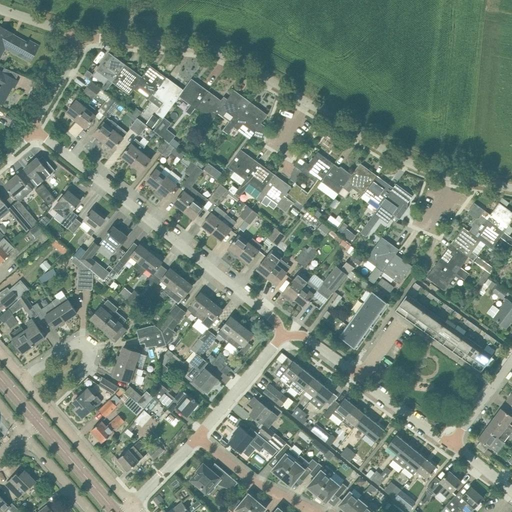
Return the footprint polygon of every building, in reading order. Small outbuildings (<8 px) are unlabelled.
[(12,34),(0,26),(0,54),(4,47),(29,61),(38,46),(28,40),(26,43),(14,36),(13,38),(10,37),(12,34)] [(109,52),(96,70),(113,82),(125,65),(121,61),(119,63),(108,54),(109,53),(109,52)] [(136,90),(133,88),(137,83),(141,78),(129,70),(130,68),(125,65),(113,82),(129,94),(130,92),(133,94),(136,90)] [(137,83),(152,94),(149,99),(151,100),(167,78),(162,74),(161,76),(149,67),(150,66),(150,65),(141,78),(137,83)] [(13,87),(17,81),(0,71),(0,103),(1,104),(8,92),(5,90),(9,84),(13,87)] [(172,81),(167,78),(151,100),(152,101),(152,102),(160,107),(156,113),(163,118),(165,116),(167,117),(172,110),(170,108),(179,96),(182,91),(171,83),(172,81)] [(182,91),(179,96),(191,105),(186,111),(191,115),(195,108),(208,91),(203,87),(192,79),(191,78),(183,90),(182,91)] [(101,89),(92,81),(84,92),(93,99),(98,93),(101,89)] [(101,89),(98,93),(107,101),(110,96),(105,92),(101,89)] [(221,107),(233,116),(223,130),(228,133),(233,126),(251,102),(246,99),(245,100),(233,92),(234,90),(223,104),(221,107)] [(213,94),(208,91),(195,108),(205,115),(201,125),(206,128),(221,107),(223,104),(212,96),(213,94)] [(104,114),(115,100),(110,96),(107,101),(99,110),(104,114)] [(66,112),(76,120),(86,108),(76,100),(66,112)] [(104,122),(94,134),(104,142),(114,130),(118,125),(111,119),(111,120),(108,118),(120,104),(115,100),(104,114),(108,118),(104,122)] [(251,102),(233,126),(238,130),(243,123),(254,132),(267,115),(267,114),(266,116),(254,107),(256,106),(251,102)] [(86,108),(76,120),(86,128),(96,116),(92,113),(95,110),(88,105),(86,108)] [(134,132),(142,122),(137,118),(129,128),(134,132)] [(134,132),(139,136),(147,126),(142,122),(134,132)] [(168,128),(162,136),(170,142),(173,138),(176,135),(168,128)] [(104,142),(114,150),(124,138),(114,130),(104,142)] [(121,156),(131,164),(141,152),(145,146),(136,138),(131,144),(121,156)] [(170,142),(169,144),(170,144),(176,149),(181,144),(179,143),(173,138),(170,142)] [(170,144),(169,144),(166,141),(165,140),(157,150),(162,154),(170,144)] [(170,144),(162,154),(167,158),(171,152),(180,159),(183,155),(176,149),(170,144)] [(228,167),(245,179),(258,162),(253,158),(252,160),(240,152),(241,150),(228,167)] [(151,159),(141,152),(131,164),(141,172),(151,159)] [(307,166),(305,169),(312,174),(321,181),(334,164),(329,160),(328,162),(317,154),(318,152),(313,158),(310,162),(307,166)] [(37,158),(25,168),(38,185),(50,174),(37,158)] [(190,176),(197,166),(192,162),(184,172),(190,176)] [(263,166),(258,162),(245,179),(237,190),(234,194),(238,198),(240,196),(245,190),(256,199),(274,174),(273,176),(261,167),(263,166)] [(347,181),(343,186),(350,191),(352,188),(362,195),(364,193),(376,177),(377,176),(372,172),(371,173),(359,165),(361,163),(360,163),(351,175),(349,178),(347,181)] [(157,169),(153,173),(147,181),(156,189),(166,177),(161,173),(165,167),(161,164),(157,169)] [(208,164),(203,170),(206,172),(207,171),(217,179),(221,174),(208,164)] [(334,164),(321,181),(328,187),(338,194),(338,193),(343,186),(347,181),(349,178),(338,169),(339,168),(334,164)] [(203,170),(197,166),(190,176),(195,180),(200,173),(203,176),(206,172),(203,170)] [(274,174),(256,199),(261,203),(261,202),(266,206),(267,206),(268,205),(269,204),(274,208),(277,205),(286,212),(292,203),(305,213),(308,210),(304,206),(303,205),(288,193),(287,192),(291,186),(289,188),(278,179),(279,178),(274,174)] [(29,183),(26,185),(17,175),(5,185),(18,200),(19,202),(20,201),(34,189),(29,183)] [(166,177),(156,189),(163,194),(166,197),(173,189),(176,185),(176,184),(166,177)] [(362,195),(361,197),(368,202),(377,209),(380,205),(393,188),(388,184),(387,186),(376,177),(364,193),(362,195)] [(393,188),(380,205),(377,209),(360,233),(361,233),(362,231),(367,235),(374,226),(369,222),(375,214),(377,215),(378,214),(388,221),(387,223),(388,224),(394,215),(400,219),(407,209),(405,207),(413,196),(412,195),(412,196),(406,191),(396,183),(393,188)] [(56,199),(43,184),(35,190),(39,194),(49,205),(56,199)] [(174,203),(184,211),(199,192),(189,184),(174,203)] [(217,198),(225,188),(220,184),(208,199),(199,192),(184,211),(194,219),(204,207),(207,210),(213,203),(217,198)] [(225,188),(217,198),(222,201),(230,192),(229,191),(225,188)] [(292,189),(288,193),(303,205),(309,198),(300,191),(298,193),(292,189)] [(68,190),(54,208),(66,218),(66,217),(73,222),(76,218),(78,216),(72,211),(75,207),(75,208),(76,206),(80,200),(79,200),(80,198),(76,194),(74,196),(68,190)] [(27,232),(32,227),(13,204),(9,208),(0,198),(0,219),(2,217),(9,211),(27,232)] [(18,200),(13,204),(32,227),(37,222),(25,207),(20,201),(19,202),(18,200)] [(208,217),(202,225),(212,233),(221,221),(227,214),(218,206),(213,203),(207,210),(211,213),(208,217)] [(486,211),(482,216),(504,232),(511,221),(511,212),(499,203),(500,204),(492,216),(486,211)] [(245,220),(253,210),(247,205),(240,215),(245,220)] [(96,229),(96,230),(104,220),(92,210),(84,220),(92,226),(87,233),(91,236),(96,229)] [(245,220),(251,224),(258,214),(253,210),(245,220)] [(307,211),(303,217),(318,227),(321,221),(307,211)] [(46,227),(52,219),(45,214),(39,222),(46,227)] [(496,242),(504,232),(482,216),(479,219),(478,218),(476,219),(472,224),(473,226),(474,227),(470,232),(476,237),(480,240),(480,241),(491,249),(492,248),(494,250),(498,244),(496,242)] [(76,218),(73,222),(68,228),(74,233),(82,223),(76,218)] [(221,221),(212,233),(221,241),(231,229),(222,221),(221,221)] [(100,243),(114,254),(127,237),(126,237),(127,236),(121,232),(113,227),(100,243)] [(454,239),(451,244),(468,257),(474,261),(477,256),(472,252),(480,241),(480,240),(476,237),(470,232),(463,227),(464,229),(456,240),(454,239)] [(272,241),(280,232),(275,228),(267,237),(272,241)] [(342,238),(332,230),(329,234),(332,236),(332,235),(339,241),(342,238)] [(272,241),(277,246),(285,236),(280,232),(272,241)] [(237,257),(249,243),(239,235),(229,247),(233,250),(231,252),(237,257)] [(253,238),(249,243),(237,257),(244,262),(245,260),(249,263),(263,246),(253,238)] [(382,238),(373,250),(366,260),(382,272),(396,254),(398,250),(382,238)] [(140,244),(134,252),(131,256),(138,261),(133,266),(138,270),(151,253),(147,250),(149,247),(142,241),(140,244)] [(90,258),(99,246),(93,242),(86,251),(84,253),(90,258)] [(449,250),(440,261),(456,273),(465,279),(469,273),(461,267),(468,257),(451,244),(447,249),(449,250)] [(10,254),(0,245),(0,262),(0,263),(10,254)] [(300,263),(305,267),(318,252),(321,249),(316,245),(313,248),(312,248),(308,253),(300,263)] [(267,257),(263,261),(257,269),(267,277),(282,259),(282,258),(272,249),(267,257)] [(295,259),(300,263),(308,253),(303,249),(295,259)] [(151,253),(138,270),(135,274),(140,278),(143,274),(147,268),(153,273),(162,262),(164,259),(157,253),(155,256),(151,253)] [(396,254),(382,272),(399,284),(411,268),(399,259),(400,257),(396,254)] [(84,289),(85,265),(75,256),(71,261),(78,267),(77,288),(84,289)] [(116,273),(117,274),(126,263),(121,258),(107,275),(111,279),(116,273)] [(282,259),(267,277),(277,285),(287,272),(291,267),(282,259)] [(485,264),(478,259),(476,262),(482,267),(485,264)] [(444,290),(450,282),(456,273),(440,261),(439,260),(435,265),(437,267),(428,278),(427,277),(426,277),(444,290)] [(482,267),(476,262),(475,262),(470,268),(479,274),(483,268),(482,267)] [(323,283),(334,292),(347,275),(353,268),(346,263),(340,270),(336,266),(324,282),(323,283)] [(92,289),(93,276),(102,283),(104,281),(85,265),(84,289),(92,289)] [(165,298),(168,294),(181,277),(170,268),(161,280),(168,285),(160,295),(165,298)] [(44,276),(39,279),(42,284),(47,280),(46,280),(56,274),(54,270),(44,276)] [(292,302),(294,299),(309,281),(299,273),(284,291),(288,294),(285,297),(292,302)] [(192,286),(181,277),(168,294),(178,302),(178,303),(183,297),(192,286)] [(504,297),(506,298),(510,293),(498,284),(497,285),(492,281),(488,279),(485,284),(488,286),(493,291),(492,292),(502,299),(504,297)] [(304,307),(319,289),(309,281),(294,299),(304,307)] [(0,310),(6,306),(18,296),(28,288),(23,283),(21,284),(20,283),(12,290),(0,300),(2,301),(0,302),(0,310)] [(151,284),(143,294),(149,298),(156,289),(155,288),(151,284)] [(142,296),(134,290),(132,293),(127,300),(134,305),(139,299),(142,296)] [(363,303),(381,316),(390,304),(371,291),(363,303)] [(191,304),(192,304),(188,309),(194,314),(194,315),(198,318),(211,301),(201,292),(197,297),(196,296),(195,298),(196,298),(191,304)] [(437,303),(440,300),(429,292),(427,296),(437,303)] [(24,294),(9,309),(12,314),(14,313),(23,307),(26,312),(27,311),(33,307),(32,306),(24,294)] [(331,305),(335,307),(342,297),(339,294),(331,305)] [(395,310),(405,317),(417,301),(407,294),(395,310)] [(57,298),(52,301),(66,320),(77,312),(69,300),(68,300),(65,295),(59,299),(57,298)] [(101,307),(91,318),(102,327),(116,310),(118,308),(108,299),(101,307)] [(511,302),(507,299),(499,310),(494,306),(488,314),(494,318),(493,318),(506,328),(511,319),(511,302)] [(54,328),(66,320),(52,301),(42,309),(37,303),(32,306),(38,315),(41,319),(46,316),(54,328)] [(223,310),(211,301),(198,318),(202,321),(201,322),(209,328),(214,322),(223,310)] [(405,317),(415,324),(426,308),(417,301),(405,317)] [(363,303),(355,314),(373,327),(381,316),(363,303)] [(163,332),(181,309),(176,304),(168,314),(169,314),(158,328),(162,330),(162,331),(163,332)] [(456,317),(459,313),(448,306),(446,310),(456,317)] [(415,324),(424,331),(436,315),(426,308),(415,324)] [(0,318),(4,323),(13,314),(12,314),(9,309),(0,317),(0,318)] [(173,330),(186,313),(181,309),(163,332),(162,331),(166,345),(176,332),(173,330)] [(122,325),(121,324),(126,319),(116,310),(102,327),(117,340),(127,329),(122,325)] [(355,314),(347,325),(365,338),(373,327),(355,314)] [(424,331),(434,337),(445,321),(436,315),(424,331)] [(229,342),(242,325),(231,316),(218,333),(229,342)] [(24,331),(34,345),(45,338),(39,329),(35,324),(32,320),(32,319),(27,323),(30,327),(24,331)] [(475,330),(478,327),(467,319),(465,323),(475,330)] [(434,337),(443,344),(454,328),(445,321),(434,337)] [(162,330),(158,328),(155,325),(137,330),(139,337),(162,330)] [(253,334),(242,325),(229,342),(244,354),(251,345),(247,342),(253,334)] [(347,325),(339,337),(357,350),(365,338),(347,325)] [(22,353),(34,345),(21,326),(10,334),(22,353)] [(443,344),(453,351),(464,335),(454,328),(443,344)] [(212,333),(207,329),(199,338),(198,338),(190,348),(194,352),(196,353),(212,333)] [(162,330),(139,337),(140,344),(146,342),(147,346),(156,343),(157,347),(166,345),(162,330)] [(217,336),(212,333),(196,353),(201,357),(217,336)] [(494,344),(496,340),(486,333),(484,337),(494,344)] [(473,342),(464,335),(453,351),(462,358),(473,342)] [(462,358),(471,364),(483,348),(473,342),(462,358)] [(139,353),(133,351),(123,347),(120,356),(119,356),(117,361),(139,368),(141,362),(137,361),(139,353)] [(471,364),(481,371),(484,367),(493,355),(483,348),(471,364)] [(201,357),(196,353),(194,352),(187,360),(202,374),(198,379),(195,377),(190,382),(203,393),(206,390),(208,391),(218,379),(204,367),(208,363),(201,357)] [(221,353),(217,357),(212,364),(226,375),(231,369),(224,363),(227,358),(221,353)] [(163,355),(159,360),(164,364),(169,359),(163,355)] [(114,376),(130,381),(134,383),(137,375),(139,368),(117,361),(116,366),(117,367),(114,376)] [(172,371),(160,361),(159,369),(164,374),(161,376),(165,379),(172,371)] [(285,373),(294,381),(304,369),(294,361),(288,368),(283,364),(275,374),(281,378),(285,373)] [(313,377),(304,369),(294,381),(290,386),(300,394),(304,389),(313,377)] [(323,385),(313,377),(304,389),(314,397),(323,385)] [(104,378),(99,385),(113,394),(117,387),(104,378)] [(154,398),(158,402),(159,401),(160,402),(161,401),(171,410),(175,405),(187,415),(198,403),(195,401),(195,400),(194,398),(193,399),(187,394),(182,390),(175,398),(168,392),(169,391),(157,380),(154,398)] [(276,402),(283,394),(270,384),(263,392),(276,402)] [(333,393),(323,385),(314,397),(310,401),(320,410),(333,393)] [(142,397),(130,386),(125,392),(144,408),(149,402),(142,396),(142,397)] [(81,419),(96,405),(98,405),(100,403),(100,400),(97,396),(95,396),(88,388),(73,401),(77,406),(73,410),(81,419)] [(276,402),(281,406),(287,398),(283,394),(276,402)] [(332,406),(339,396),(336,394),(329,404),(332,406)] [(120,399),(116,395),(100,410),(105,416),(116,406),(115,404),(120,399)] [(254,397),(249,403),(255,408),(250,414),(258,420),(261,423),(264,425),(265,424),(269,428),(278,417),(278,416),(271,411),(262,403),(254,397)] [(335,410),(332,413),(342,422),(345,418),(355,406),(345,398),(343,401),(339,405),(336,409),(335,410)] [(355,426),(365,414),(355,406),(345,418),(342,422),(352,430),(355,426)] [(296,418),(302,410),(298,407),(292,414),(296,418)] [(511,419),(511,416),(509,414),(501,408),(493,418),(511,432),(511,431),(511,424),(509,423),(511,419)] [(296,418),(301,422),(310,430),(313,427),(306,421),(307,419),(305,417),(307,414),(302,410),(296,418)] [(365,434),(375,422),(365,414),(355,426),(365,434)] [(106,427),(101,422),(91,430),(102,442),(113,432),(113,431),(124,421),(119,415),(106,427)] [(486,428),(504,442),(511,432),(493,418),(486,428)] [(375,442),(378,438),(385,430),(375,422),(365,434),(375,442)] [(260,430),(271,439),(275,433),(265,424),(260,430)] [(233,436),(229,440),(231,441),(230,442),(241,452),(249,443),(258,450),(260,452),(263,448),(273,456),(275,454),(277,451),(278,450),(268,442),(259,434),(251,427),(247,432),(240,426),(234,433),(235,433),(236,434),(234,437),(233,436)] [(478,439),(489,446),(495,451),(502,441),(504,442),(486,428),(478,439)] [(327,432),(322,439),(326,442),(331,435),(327,432)] [(326,442),(330,446),(337,438),(332,434),(331,435),(326,442)] [(397,434),(390,442),(387,446),(397,455),(407,443),(397,434)] [(158,444),(149,452),(154,458),(163,450),(161,447),(164,445),(158,437),(154,440),(158,444)] [(141,439),(134,445),(129,450),(128,449),(117,459),(128,471),(144,457),(139,451),(146,445),(141,439)] [(286,442),(274,456),(279,461),(272,470),(281,478),(295,461),(299,456),(290,449),(292,447),(286,442)] [(403,467),(416,451),(407,443),(397,455),(393,460),(403,468),(403,467)] [(345,458),(352,450),(347,447),(341,454),(345,458)] [(352,450),(345,458),(350,462),(356,454),(352,450)] [(426,459),(416,451),(403,467),(413,475),(417,471),(426,459)] [(242,458),(261,471),(266,465),(247,452),(242,458)] [(426,459),(417,471),(427,479),(436,467),(426,459)] [(295,461),(281,478),(291,486),(298,477),(304,481),(310,474),(312,470),(302,462),(300,465),(295,461)] [(214,463),(215,464),(210,469),(203,463),(200,468),(199,468),(190,478),(195,483),(209,494),(218,484),(231,489),(231,490),(238,482),(215,462),(214,463)] [(312,470),(310,474),(315,478),(307,487),(316,494),(331,478),(335,473),(326,466),(325,468),(318,462),(312,470)] [(381,474),(375,482),(379,486),(380,485),(386,478),(391,471),(387,467),(381,474)] [(370,469),(366,475),(370,478),(375,482),(381,474),(376,470),(375,473),(370,469)] [(28,485),(30,487),(35,481),(25,470),(19,476),(17,473),(6,484),(14,492),(20,486),(23,490),(28,485)] [(428,487),(420,500),(424,503),(434,493),(436,495),(440,491),(447,498),(461,482),(449,471),(440,481),(436,477),(429,484),(427,487),(428,487)] [(340,485),(331,478),(316,494),(326,503),(334,493),(339,498),(348,487),(342,482),(340,485)] [(394,498),(401,490),(396,486),(390,494),(394,498)] [(455,496),(448,503),(446,506),(441,511),(459,511),(466,505),(472,510),(474,508),(483,498),(471,487),(459,500),(455,496)] [(394,498),(399,502),(405,494),(401,490),(394,498)] [(346,511),(347,511),(359,499),(350,491),(338,505),(346,511)] [(232,511),(233,511),(236,510),(238,511),(247,511),(257,501),(249,493),(242,502),(237,497),(228,508),(232,511)] [(0,511),(2,511),(3,511),(4,511),(10,507),(0,496),(0,511)] [(359,499),(347,511),(362,511),(367,506),(359,499)] [(262,511),(266,508),(257,501),(247,511),(262,511)] [(166,511),(189,511),(182,502),(174,508),(173,507),(166,511)]
